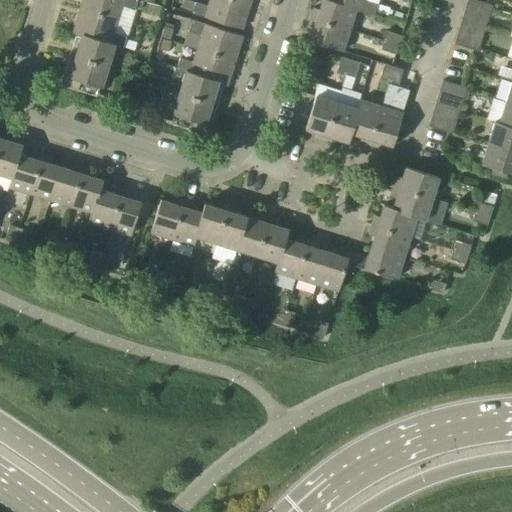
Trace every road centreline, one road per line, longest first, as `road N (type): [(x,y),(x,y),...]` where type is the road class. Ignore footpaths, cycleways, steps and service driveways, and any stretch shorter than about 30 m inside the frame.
road 1 (residential): [(47,0),(19,78),(43,122),(200,169),(240,156),(291,0)]
road 2 (secondary): [(511,425),(409,448),(309,511)]
road 3 (residential): [(408,154),(454,0)]
road 4 (secondary): [(365,511),(432,476),(511,459)]
road 5 (secondary): [(118,511),(0,426)]
